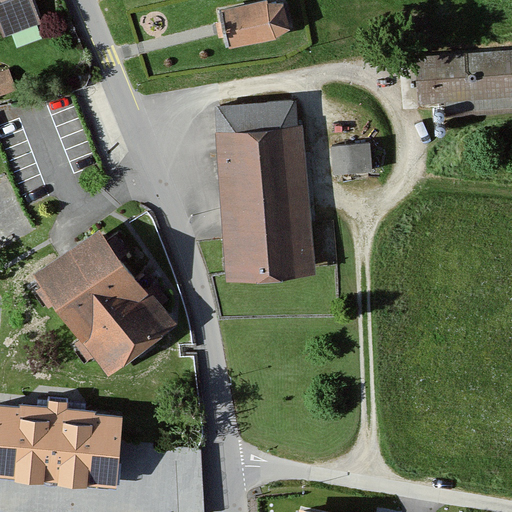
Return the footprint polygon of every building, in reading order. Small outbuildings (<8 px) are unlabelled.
[(35,0),(0,0),(0,24),(6,38),(44,23),(35,0)] [(291,0),(279,0),(226,12),(234,49),(300,34),(291,0)] [(511,48),(414,57),(419,114),(511,105),(511,48)] [(11,68),(0,71),(0,97),(19,90),(11,68)] [(218,105),(220,131),(235,283),(322,275),(304,97),(218,105)] [(364,113),(326,117),(332,167),(370,168),(364,113)] [(110,226),(42,277),(115,375),(183,324),(110,226)] [(133,414),(2,400),(0,421),(0,474),(125,488),(133,414)]
